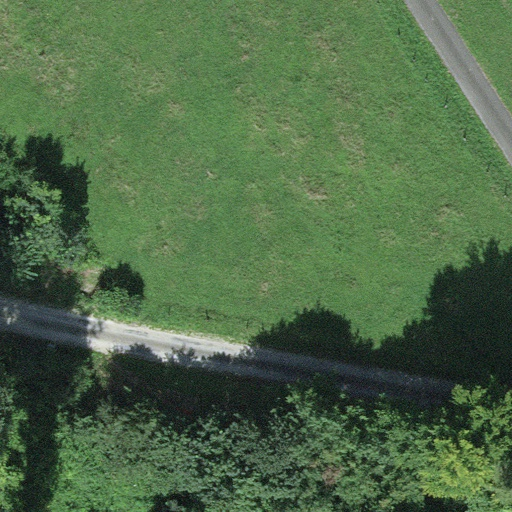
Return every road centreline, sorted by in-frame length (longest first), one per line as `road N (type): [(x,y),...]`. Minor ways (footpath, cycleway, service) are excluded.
road 1 (unclassified): [(0,316),(174,362),(511,411)]
road 2 (track): [(511,136),(425,0)]
